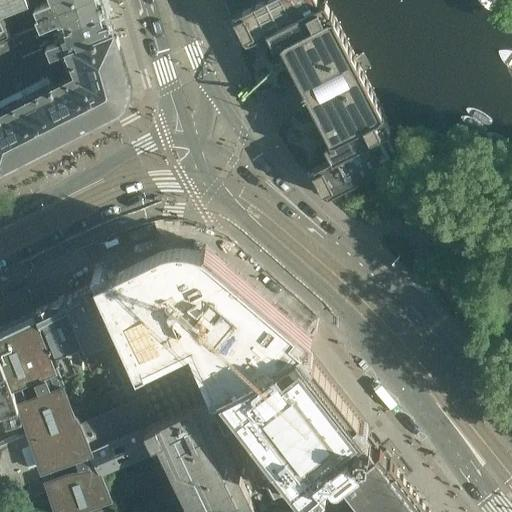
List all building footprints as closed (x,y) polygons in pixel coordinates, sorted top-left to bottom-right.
[(108,9),(105,0),(40,0),(37,1),(41,13),(38,14),(42,23),(60,16),(64,27),(108,9)] [(386,118),(332,11),(330,12),(324,0),(319,3),(317,0),(261,0),(232,15),(231,13),(230,14),(233,20),(235,19),(245,38),(243,39),(245,44),(268,32),(275,46),(281,43),(331,141),(325,144),(332,158),(310,170),(312,174),(314,173),(324,192),(322,193),(324,197),(336,191),(337,192),(392,164),(391,163),(396,161),(398,158),(397,155),(396,154),(397,153),(391,140),(390,141),(386,133),(391,130),(385,119),(386,118)] [(17,22),(9,3),(0,6),(0,7),(8,26),(17,22)] [(8,26),(0,7),(0,43),(13,38),(8,26)] [(53,54),(114,30),(108,9),(64,27),(19,46),(22,54),(41,59),(53,54)] [(128,79),(128,78),(114,30),(53,54),(41,59),(22,54),(19,46),(16,39),(0,46),(0,166),(79,127),(118,106),(119,106),(122,104),(123,102),(125,100),(127,97),(128,95),(128,93),(129,91),(129,90),(129,88),(129,86),(129,84),(129,82),(128,79)] [(228,389),(304,345),(303,344),(292,335),(297,328),(213,258),(209,254),(206,252),(203,251),(198,248),(194,247),(191,246),(187,246),(184,245),(180,245),(175,245),(171,246),(168,246),(162,248),(159,249),(156,250),(96,279),(97,279),(146,394),(133,399),(133,401),(113,410),(97,417),(84,423),(93,443),(95,446),(148,425),(219,393),(228,389)] [(146,394),(97,279),(96,279),(66,294),(86,342),(94,363),(122,352),(133,381),(106,392),(109,401),(113,410),(133,401),(133,399),(146,394)] [(86,342),(66,294),(50,302),(77,366),(86,362),(79,345),(86,342)] [(77,366),(50,302),(35,309),(54,355),(61,352),(68,369),(77,366)] [(57,363),(54,355),(35,309),(0,325),(0,351),(11,382),(57,363)] [(381,444),(304,345),(228,389),(219,393),(268,497),(299,481),(310,495),(381,444)] [(11,382),(0,351),(0,397),(11,426),(25,420),(21,409),(11,382)] [(93,443),(84,423),(84,422),(81,420),(79,415),(69,389),(21,409),(25,420),(29,431),(41,464),(93,443)] [(434,511),(381,444),(310,495),(296,506),(272,503),(268,497),(219,393),(148,425),(157,448),(104,471),(109,483),(117,501),(121,511),(434,511)] [(113,410),(109,401),(93,408),(97,417),(113,410)] [(97,417),(93,408),(79,415),(81,420),(84,422),(84,423),(97,417)] [(0,490),(44,472),(41,464),(29,431),(0,442),(0,490)] [(109,483),(104,471),(101,463),(49,485),(57,505),(109,483)] [(121,511),(117,501),(90,511),(121,511)]
